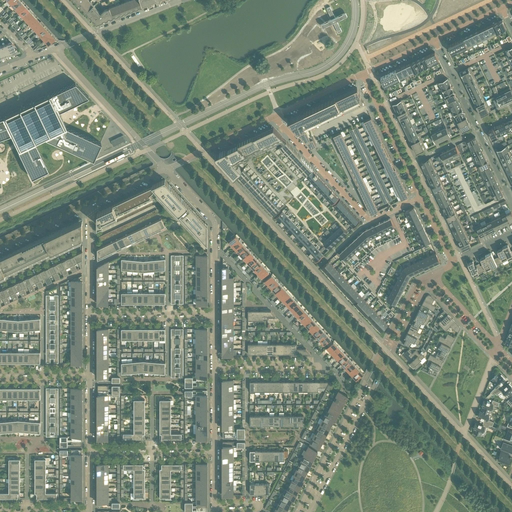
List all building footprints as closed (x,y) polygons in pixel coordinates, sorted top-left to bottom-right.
[(15,0),(10,5),(14,9),(21,2),(19,0),(15,0)] [(80,6),(82,9),(90,2),(88,0),(83,0),(78,5),(79,4),(80,6)] [(130,0),(124,2),(128,12),(128,11),(130,10),(130,11),(133,10),(130,0)] [(135,0),(130,0),(133,10),(133,9),(135,8),(135,9),(138,8),(135,0)] [(135,0),(138,8),(139,8),(138,7),(140,6),(140,7),(143,6),(140,0),(135,0)] [(14,9),(18,13),(25,6),(21,2),(14,9)] [(83,10),(86,13),(93,6),(90,2),(82,9),(83,8),(84,10),(83,10)] [(124,2),(119,4),(123,14),(123,13),(125,12),(125,13),(128,12),(124,2)] [(119,4),(114,6),(118,16),(118,15),(120,14),(120,15),(123,14),(119,4)] [(18,13),(21,17),(29,10),(25,6),(18,13)] [(93,6),(86,13),(86,12),(88,14),(87,14),(89,17),(90,16),(91,18),(96,24),(108,20),(108,19),(110,18),(110,19),(113,18),(109,8),(104,10),(100,13),(93,6)] [(114,6),(109,8),(113,18),(113,17),(115,16),(115,17),(118,16),(114,6)] [(323,27),(333,22),(338,33),(342,31),(337,21),(347,16),(346,12),(335,17),(330,6),(326,8),(331,19),(321,24),(323,27)] [(21,17),(25,21),(32,14),(29,10),(21,17)] [(25,21),(29,25),(36,18),(32,14),(25,21)] [(29,25),(32,28),(40,22),(36,18),(29,25)] [(502,20),(497,22),(501,30),(506,28),(502,20)] [(32,28),(36,33),(44,25),(41,21),(40,22),(32,28)] [(497,22),(492,24),(496,33),(501,30),(497,22)] [(301,47),(317,29),(311,24),(296,43),(301,47)] [(492,24),(487,27),(492,38),(497,35),(496,33),(492,24)] [(36,33),(40,37),(48,29),(44,25),(36,33)] [(487,27),(482,29),(487,39),(487,40),(492,38),(487,27)] [(40,37),(43,40),(52,33),(48,29),(40,37)] [(482,29),(477,31),(482,41),(487,39),(482,29)] [(477,31),(472,34),(477,43),(477,44),(477,45),(483,42),(482,41),(477,31)] [(52,33),(43,40),(38,45),(40,47),(57,41),(59,41),(59,40),(52,33)] [(472,34),(467,36),(472,46),(477,44),(477,43),(472,34)] [(467,36),(463,38),(467,48),(467,49),(473,47),(472,46),(467,36)] [(463,38),(458,41),(462,49),(461,49),(462,51),(467,48),(463,38)] [(458,41),(453,43),(457,51),(461,49),(462,49),(458,41)] [(11,42),(7,44),(10,54),(13,52),(19,50),(11,42)] [(457,51),(453,43),(448,45),(452,54),(457,51)] [(7,44),(1,46),(5,55),(7,54),(7,55),(10,54),(7,44)] [(434,52),(429,54),(433,63),(439,60),(434,52)] [(429,54),(424,57),(428,65),(429,66),(434,64),(434,62),(433,63),(429,54)] [(424,57),(420,59),(424,67),(428,65),(424,57)] [(420,59),(415,61),(419,70),(424,67),(420,59)] [(415,61),(410,63),(414,72),(419,70),(415,61)] [(410,63),(405,66),(410,75),(415,73),(414,72),(410,63)] [(405,66),(400,68),(405,78),(410,75),(405,66)] [(459,71),(462,77),(472,72),(470,67),(459,71)] [(400,68),(395,70),(399,79),(400,81),(406,79),(405,78),(400,68)] [(395,70),(390,73),(394,81),(399,79),(395,70)] [(462,77),(464,81),(475,76),(472,72),(462,77)] [(390,73),(386,75),(390,83),(392,82),(394,81),(392,76),(390,73)] [(390,83),(386,75),(380,78),(384,86),(390,83)] [(464,81),(467,86),(477,81),(475,76),(464,81)] [(436,83),(439,88),(449,83),(447,78),(436,83)] [(467,86),(469,91),(479,86),(477,81),(467,86)] [(0,137),(10,133),(18,150),(31,177),(48,169),(35,142),(44,137),(93,159),(100,142),(66,127),(58,110),(88,96),(75,82),(50,94),(2,116),(0,117),(0,137)] [(439,88),(441,93),(452,88),(449,83),(439,88)] [(469,91),(471,96),(481,91),(479,86),(469,91)] [(288,122),(296,131),(301,136),(304,139),(310,145),(312,144),(313,145),(316,144),(313,137),(312,137),(310,138),(305,128),(308,126),(309,126),(320,121),(331,115),(333,114),(359,102),(358,99),(361,98),(362,100),(360,101),(363,100),(357,88),(336,97),(335,98),(334,99),(329,101),(328,101),(326,102),(325,103),(323,104),(322,104),(320,105),(319,106),(317,107),(316,107),(314,108),(313,108),(313,109),(311,110),(310,110),(308,111),(307,111),(307,112),(304,113),(300,115),(291,119),(291,120),(291,121),(289,122),(288,122)] [(441,93),(443,98),(454,93),(452,88),(441,93)] [(504,90),(500,92),(505,103),(509,100),(504,90)] [(471,96),(473,101),(484,96),(481,91),(471,96)] [(505,103),(500,92),(499,92),(500,93),(495,96),(499,105),(505,103)] [(443,98),(445,103),(456,97),(454,93),(443,98)] [(473,101),(476,106),(486,101),(486,100),(485,101),(483,96),(484,96),(473,101)] [(445,103),(448,107),(458,102),(456,97),(445,103)] [(392,104),(395,109),(405,104),(403,99),(392,104)] [(476,106),(478,110),(488,105),(486,101),(476,106)] [(451,111),(451,112),(461,107),(458,102),(448,107),(449,107),(451,111)] [(395,109),(397,114),(407,109),(405,104),(395,109)] [(488,105),(478,110),(481,116),(491,111),(488,105)] [(451,115),(452,117),(463,112),(461,107),(451,112),(452,114),(451,115)] [(397,114),(399,119),(410,114),(407,109),(397,114)] [(452,117),(455,122),(466,117),(463,112),(452,117)] [(399,119),(402,124),(410,120),(408,115),(410,114),(399,119)] [(363,121),(366,126),(373,122),(371,117),(363,121)] [(455,122),(457,127),(468,122),(466,117),(455,122)] [(402,124),(404,128),(412,124),(410,120),(402,124)] [(366,126),(368,130),(375,127),(373,122),(366,126)] [(468,122),(457,127),(459,132),(460,132),(470,127),(468,122)] [(511,130),(508,122),(503,124),(507,132),(511,130),(511,131),(511,130)] [(404,128),(406,133),(414,129),(412,124),(404,128)] [(503,124),(498,126),(502,135),(502,134),(507,132),(503,124)] [(445,126),(440,129),(445,138),(450,135),(445,126)] [(498,126),(493,129),(498,139),(498,138),(502,135),(498,126)] [(375,127),(368,130),(370,135),(377,131),(375,127)] [(215,156),(215,157),(215,158),(216,158),(233,177),(236,175),(240,171),(244,168),(236,159),(246,154),(282,137),(273,128),(216,155),(215,155),(215,156)] [(406,133),(408,138),(419,133),(417,134),(414,129),(406,133)] [(440,129),(435,131),(440,140),(445,138),(440,129)] [(498,139),(493,129),(488,131),(493,141),(498,139)] [(377,131),(370,135),(372,139),(380,136),(377,131)] [(440,140),(435,131),(430,133),(435,143),(440,140)] [(340,132),(333,135),(335,140),(343,137),(340,132)] [(408,138),(411,143),(421,138),(419,133),(408,138)] [(123,135),(111,141),(113,146),(126,140),(123,135)] [(380,136),(372,139),(375,144),(382,141),(380,136)] [(464,141),(467,146),(477,141),(475,136),(464,141)] [(343,137),(335,140),(338,145),(345,141),(343,137)] [(411,143),(413,148),(424,143),(421,138),(411,143)] [(281,145),(279,148),(283,152),(290,145),(286,141),(285,142),(283,144),(281,145)] [(340,149),(347,146),(345,141),(338,145),(340,149)] [(382,141),(375,144),(377,149),(384,145),(384,144),(383,143),(382,141)] [(469,146),(471,150),(480,146),(477,141),(467,146),(467,147),(469,146)] [(424,143),(413,148),(416,153),(426,148),(424,143)] [(290,145),(283,152),(286,156),(294,149),(290,145)] [(384,145),(377,149),(379,153),(386,150),(386,149),(385,148),(385,147),(385,146),(384,146),(384,145)] [(349,150),(347,146),(340,149),(342,154),(349,150)] [(455,146),(450,149),(455,159),(460,156),(455,146)] [(471,150),(473,155),(482,151),(480,146),(471,150)] [(497,150),(499,155),(510,150),(509,150),(507,151),(505,146),(497,150)] [(294,149),(286,156),(290,160),(297,153),(294,149)] [(349,150),(342,154),(344,159),(352,155),(355,154),(352,149),(349,151),(349,150)] [(450,149),(445,151),(450,161),(455,159),(450,149)] [(386,150),(379,153),(381,158),(389,154),(388,154),(387,152),(388,152),(387,152),(387,151),(387,150),(386,150)] [(499,155),(501,160),(511,155),(510,150),(499,155)] [(450,161),(445,151),(440,154),(445,164),(450,161)] [(474,161),(484,156),(482,151),(473,155),(476,160),(474,161)] [(297,153),(290,160),(294,164),(301,157),(297,153)] [(389,154),(381,158),(383,163),(391,159),(390,158),(391,158),(390,158),(390,157),(389,155),(389,154)] [(501,160),(504,164),(511,160),(511,158),(511,156),(511,155),(501,160)] [(474,161),(476,166),(487,161),(484,156),(474,161)] [(301,157),(294,164),(297,168),(305,161),(301,157)] [(420,162),(423,167),(433,162),(431,157),(420,162)] [(391,159),(383,163),(386,167),(393,164),(393,163),(392,161),(391,160),(391,159)] [(349,168),(356,164),(354,160),(346,163),(349,168)] [(305,161),(297,168),(301,172),(308,165),(305,161)] [(476,166),(479,171),(489,166),(487,161),(476,166)] [(423,167),(425,172),(435,167),(433,163),(433,162),(423,167)] [(351,172),(358,169),(356,164),(349,168),(351,172)] [(308,165),(301,172),(305,176),(312,169),(308,165)] [(479,171),(481,176),(491,171),(489,166),(479,171)] [(425,172),(427,177),(437,172),(435,167),(425,172)] [(240,171),(236,175),(239,179),(244,175),(247,173),(243,168),(240,171)] [(388,172),(385,173),(387,178),(390,176),(397,173),(395,168),(388,171),(388,172)] [(312,169),(305,176),(309,179),(315,173),(312,169)] [(360,173),(358,169),(351,172),(353,177),(360,173)] [(481,176),(483,180),(494,176),(491,171),(481,176)] [(427,177),(430,182),(440,177),(438,178),(436,173),(437,173),(437,172),(427,177)] [(244,175),(239,179),(243,183),(248,179),(250,176),(247,173),(244,175)] [(315,173),(309,179),(312,183),(319,176),(315,173)] [(360,173),(353,177),(355,182),(363,178),(360,173)] [(397,173),(390,176),(392,181),(399,177),(397,173)] [(248,179),(243,183),(247,187),(251,183),(254,180),(250,176),(248,179)] [(319,176),(312,183),(315,186),(322,180),(319,176)] [(483,180),(486,185),(496,180),(494,176),(483,180)] [(394,186),(402,182),(399,177),(392,181),(394,186)] [(430,182),(432,187),(442,182),(440,177),(430,182)] [(147,188),(150,193),(155,189),(157,191),(202,239),(207,245),(207,225),(165,179),(147,188)] [(251,183),(247,187),(250,191),(255,187),(258,184),(254,180),(251,183)] [(322,180),(315,186),(318,190),(325,183),(322,180)] [(496,180),(486,185),(488,190),(498,185),(496,181),(496,180)] [(365,182),(357,186),(360,191),(367,187),(365,182)] [(404,187),(402,182),(394,186),(396,190),(404,187)] [(432,187),(434,192),(444,187),(442,182),(432,187)] [(325,183),(318,190),(322,193),(328,187),(325,183)] [(255,187),(250,191),(254,195),(259,191),(261,188),(258,184),(255,187)] [(488,190),(490,195),(501,190),(498,185),(488,190)] [(328,187),(322,193),(325,197),(332,190),(328,187)] [(367,187),(360,191),(362,195),(369,192),(367,187)] [(396,190),(399,195),(406,191),(404,187),(396,190)] [(434,192),(437,197),(447,192),(444,187),(434,192)] [(152,199),(150,193),(147,188),(98,211),(100,215),(103,222),(104,222),(103,222),(152,199)] [(259,191),(254,195),(258,199),(262,195),(265,192),(261,188),(259,191)] [(332,190),(325,197),(328,200),(335,194),(332,190)] [(501,190),(490,195),(491,195),(492,195),(495,199),(503,195),(501,190)] [(406,191),(399,195),(401,199),(401,200),(403,198),(408,196),(406,191)] [(262,195),(258,199),(261,203),(266,199),(269,196),(265,192),(262,195)] [(362,195),(364,200),(371,196),(369,192),(362,195)] [(437,197),(439,202),(447,198),(445,193),(447,192),(437,197)] [(335,194),(328,200),(332,204),(338,198),(335,194)] [(266,199),(261,203),(265,207),(270,203),(272,200),(269,196),(266,199)] [(364,200),(366,205),(374,201),(371,196),(364,200)] [(381,198),(374,200),(378,209),(384,207),(383,205),(384,204),(381,198)] [(439,202),(441,207),(450,203),(447,198),(439,202)] [(337,202),(333,205),(336,209),(343,203),(340,199),(337,202)] [(270,203),(265,207),(269,211),(273,207),(276,204),(272,200),(270,203)] [(374,201),(366,205),(368,209),(376,206),(374,201)] [(450,203),(441,207),(444,211),(454,207),(451,202),(450,202),(450,203)] [(343,203),(336,209),(340,213),(346,206),(343,203)] [(273,207),(269,211),(273,215),(277,211),(280,208),(276,204),(273,207)] [(346,206),(340,213),(343,216),(350,210),(346,206)] [(376,206),(368,209),(371,214),(378,210),(376,206)] [(405,211),(407,216),(416,212),(414,207),(405,211)] [(444,211),(446,216),(456,211),(454,207),(444,211)] [(350,210),(343,216),(346,220),(353,213),(350,210)] [(282,211),(275,218),(278,222),(286,215),(282,211)] [(446,216),(448,221),(458,216),(456,211),(446,216)] [(407,216),(410,221),(418,217),(416,212),(407,216)] [(505,212),(500,214),(505,225),(510,222),(505,212)] [(353,213),(346,220),(347,220),(349,223),(356,217),(353,213)] [(500,214),(495,217),(500,227),(505,225),(500,214)] [(286,215),(278,222),(282,226),(290,219),(286,215)] [(448,221),(451,226),(461,221),(458,216),(448,221)] [(356,217),(349,223),(353,227),(355,225),(360,221),(356,217)] [(410,221),(412,226),(421,222),(418,217),(410,221)] [(495,217),(490,219),(495,229),(500,227),(495,217)] [(161,218),(156,220),(161,230),(166,228),(164,223),(161,218)] [(390,218),(385,220),(389,229),(394,227),(390,218)] [(82,219),(68,225),(75,239),(82,235),(82,219)] [(290,219),(282,226),(286,230),(293,223),(290,219)] [(491,221),(486,223),(490,232),(495,229),(490,219),(491,221)] [(156,220),(151,223),(156,233),(161,230),(156,220)] [(385,220),(380,223),(384,232),(389,229),(385,220)] [(451,226),(453,231),(463,226),(461,221),(451,226)] [(412,226),(414,231),(423,227),(421,222),(412,226)] [(151,223),(147,225),(151,235),(156,233),(151,223)] [(293,223),(286,230),(290,234),(297,227),(293,223)] [(380,223),(375,225),(380,234),(384,232),(380,223)] [(480,224),(485,234),(490,232),(486,223),(481,225),(480,224)] [(485,234),(480,224),(475,226),(480,236),(485,234)] [(64,228),(63,228),(70,241),(75,239),(68,225),(65,227),(63,227),(64,228)] [(147,225),(142,227),(146,237),(151,235),(147,225)] [(375,225),(370,227),(375,236),(380,234),(375,225)] [(341,226),(337,229),(343,236),(345,234),(347,233),(344,229),(341,226)] [(453,231),(455,236),(465,231),(463,226),(453,231)] [(142,227),(137,230),(142,240),(146,237),(142,227)] [(297,227),(290,234),(293,238),(301,231),(297,227)] [(370,227),(364,230),(370,239),(375,236),(370,227)] [(416,236),(425,231),(423,227),(414,231),(416,236)] [(59,230),(65,243),(70,241),(63,228),(61,229),(60,229),(59,230)] [(337,229),(334,233),(340,239),(343,236),(337,229)] [(54,232),(60,246),(65,243),(59,230),(56,231),(54,232)] [(137,230),(132,232),(137,242),(142,240),(137,230)] [(364,230),(359,235),(366,242),(370,239),(364,230)] [(301,231),(293,238),(297,241),(304,235),(301,231)] [(419,241),(428,236),(425,231),(416,236),(419,241)] [(455,236),(457,241),(468,236),(465,231),(455,236)] [(50,234),(49,234),(56,248),(60,246),(54,232),(51,233),(50,234)] [(132,232),(127,234),(132,244),(137,242),(132,232)] [(334,233),(330,236),(336,243),(340,239),(334,233)] [(45,236),(51,250),(56,248),(49,234),(47,236),(47,235),(45,236)] [(127,234),(122,237),(127,247),(132,244),(127,234)] [(228,243),(232,247),(239,240),(235,236),(233,234),(230,237),(232,239),(228,243)] [(304,235),(297,241),(300,245),(308,239),(304,235)] [(359,235),(355,239),(362,246),(366,242),(359,235)] [(41,239),(40,239),(47,252),(51,250),(45,236),(42,238),(40,238),(41,239)] [(330,236),(326,239),(333,246),(336,243),(330,236)] [(428,236),(419,241),(421,246),(430,241),(428,236)] [(457,241),(460,246),(470,241),(468,236),(457,241)] [(122,237),(117,239),(122,249),(127,247),(122,237)] [(36,241),(42,254),(47,252),(40,239),(38,240),(37,240),(36,241)] [(117,239),(112,241),(117,251),(122,249),(117,239)] [(308,239),(300,245),(304,249),(312,243),(308,239)] [(326,239),(323,243),(329,249),(333,246),(326,239)] [(355,239),(351,242),(358,250),(362,246),(355,239)] [(232,247),(235,251),(243,244),(239,240),(232,247)] [(31,243),(37,257),(42,254),(36,241),(33,242),(31,243)] [(112,241),(107,244),(112,254),(117,251),(112,241)] [(470,241),(460,246),(462,251),(471,247),(468,242),(470,241)] [(351,242),(347,246),(354,253),(358,250),(351,242)] [(27,245),(26,245),(33,259),(37,257),(31,243),(28,244),(27,245)] [(312,243),(304,249),(308,253),(315,246),(312,243)] [(107,244),(103,246),(107,256),(112,254),(107,244)] [(235,251),(239,255),(247,248),(243,244),(235,251)] [(508,244),(502,247),(502,248),(508,260),(511,257),(511,250),(511,251),(508,244)] [(18,250),(17,250),(24,263),(33,259),(26,245),(24,247),(24,246),(22,247),(19,249),(17,249),(18,250)] [(107,256),(103,246),(97,248),(97,261),(107,256)] [(315,246),(308,253),(312,257),(319,250),(315,246)] [(347,246),(343,250),(350,257),(354,253),(347,246)] [(239,255),(243,259),(250,252),(247,248),(239,255)] [(499,256),(497,258),(499,264),(508,260),(502,248),(497,251),(499,256)] [(13,252),(19,265),(24,263),(17,250),(15,251),(14,251),(13,252)] [(319,250),(312,257),(315,262),(323,255),(319,250)] [(350,257),(343,250),(339,254),(346,261),(350,257)] [(82,251),(71,257),(74,264),(78,262),(81,269),(82,268),(82,251)] [(8,254),(14,268),(19,265),(13,252),(10,253),(8,254)] [(243,259),(246,263),(254,256),(250,252),(243,259)] [(436,253),(430,255),(435,264),(440,262),(436,253)] [(486,255),(485,255),(485,256),(491,268),(499,264),(497,258),(494,259),(491,253),(486,255)] [(4,256),(3,256),(10,270),(14,268),(8,254),(5,255),(4,256)] [(183,255),(171,255),(171,259),(171,261),(171,265),(175,265),(175,260),(180,260),(180,265),(183,265),(183,255)] [(430,255),(426,258),(430,266),(435,264),(430,255)] [(0,260),(5,272),(10,270),(3,256),(1,258),(1,257),(0,257),(0,260)] [(246,263),(250,267),(258,259),(254,256),(246,263)] [(480,266),(482,272),(491,268),(485,256),(480,259),(482,264),(480,266)] [(71,257),(62,261),(66,268),(69,266),(73,273),(77,270),(74,264),(71,257)] [(426,258),(421,260),(425,269),(430,266),(426,258)] [(250,267),(254,271),(261,263),(258,259),(250,267)] [(421,260),(416,262),(420,271),(425,269),(421,260)] [(62,261),(54,265),(57,272),(61,270),(64,277),(69,274),(66,268),(62,261)] [(97,266),(97,270),(108,270),(108,262),(108,261),(98,266),(97,266)] [(321,268),(325,272),(332,265),(329,261),(321,268)] [(472,261),(467,264),(470,270),(473,276),(482,272),(480,266),(479,263),(474,265),(472,261)] [(416,262),(411,265),(415,273),(420,271),(416,262)] [(254,271),(257,275),(265,267),(261,263),(254,271)] [(54,265),(46,269),(49,276),(52,274),(56,281),(60,278),(57,272),(54,265)] [(171,270),(171,274),(175,274),(175,270),(180,270),(180,274),(183,274),(183,265),(180,265),(175,265),(171,265),(171,269),(171,270)] [(325,272),(329,276),(336,269),(332,265),(325,272)] [(411,265),(403,268),(410,276),(415,273),(411,265)] [(262,278),(265,281),(270,276),(268,273),(269,272),(265,267),(257,275),(261,279),(262,278)] [(403,268),(399,276),(408,281),(410,276),(403,268)] [(46,269),(37,273),(40,280),(44,278),(47,285),(52,282),(49,276),(46,269)] [(329,276),(332,280),(340,273),(336,269),(329,276)] [(37,273),(29,277),(32,284),(36,282),(39,289),(44,286),(40,280),(37,273)] [(332,280),(336,284),(343,277),(340,273),(332,280)] [(171,280),(171,284),(175,284),(175,279),(180,279),(180,284),(183,284),(183,274),(180,274),(175,274),(171,274),(171,278),(171,280)] [(71,280),(71,286),(82,286),(82,285),(82,275),(71,280)] [(264,282),(268,286),(275,279),(272,275),(270,276),(265,281),(264,282)] [(399,276),(397,281),(405,285),(408,281),(399,276)] [(29,277),(20,281),(24,288),(27,286),(31,293),(35,290),(32,284),(29,277)] [(336,284),(340,288),(347,281),(343,277),(336,284)] [(268,286),(271,290),(279,283),(275,279),(268,286)] [(20,281),(12,285),(15,292),(19,290),(22,297),(27,294),(24,288),(20,281)] [(340,288),(343,292),(351,285),(347,281),(340,288)] [(397,281),(394,286),(403,290),(405,285),(397,281)] [(271,290),(275,294),(283,287),(279,283),(271,290)] [(171,290),(171,294),(175,294),(175,289),(180,289),(180,294),(183,294),(183,284),(180,284),(175,284),(171,284),(171,288),(171,290)] [(12,285),(4,289),(7,296),(11,294),(14,301),(18,298),(15,292),(12,285)] [(343,292),(347,296),(354,289),(351,285),(343,292)] [(394,286),(392,290),(400,295),(403,290),(394,286)] [(275,294),(279,298),(286,291),(283,287),(275,294)] [(4,289),(0,290),(0,298),(2,298),(5,305),(10,302),(7,296),(4,289)] [(347,296),(351,300),(358,293),(354,289),(347,296)] [(392,290),(389,295),(398,300),(400,295),(392,290)] [(279,298),(282,302),(290,295),(286,291),(279,298)] [(351,300),(354,304),(362,297),(358,293),(351,300)] [(175,294),(171,294),(171,298),(171,299),(171,304),(175,304),(175,299),(179,299),(179,304),(183,304),(183,294),(180,294),(175,294)] [(46,301),(46,305),(58,305),(58,295),(54,295),(54,300),(50,300),(50,295),(46,295),(46,299),(46,301)] [(282,302),(286,306),(294,299),(290,295),(282,302)] [(398,300),(389,295),(387,300),(395,305),(398,300)] [(426,297),(422,305),(434,311),(434,309),(436,306),(432,304),(434,299),(431,296),(430,295),(429,295),(428,295),(427,295),(427,296),(426,296),(426,297)] [(354,304),(358,308),(365,301),(362,297),(354,304)] [(286,306),(290,310),(297,302),(294,299),(286,306)] [(358,308),(362,312),(369,305),(365,301),(358,308)] [(290,310),(293,314),(301,307),(297,302),(290,310)] [(46,310),(46,314),(50,314),(50,310),(55,310),(55,314),(58,314),(58,305),(46,305),(46,309),(46,310)] [(362,312),(365,316),(373,309),(369,305),(362,312)] [(422,305),(417,314),(429,320),(431,315),(427,313),(429,309),(433,311),(434,311),(422,305)] [(293,314),(297,318),(305,311),(301,307),(293,314)] [(365,316),(369,320),(376,313),(373,309),(365,316)] [(263,310),(263,316),(263,320),(267,320),(267,318),(274,318),(278,318),(275,316),(276,316),(271,310),(263,310)] [(438,323),(441,327),(451,318),(444,310),(438,316),(441,320),(438,323)] [(297,318),(301,322),(309,314),(305,311),(297,318)] [(369,320),(373,324),(380,317),(376,313),(369,320)] [(46,320),(46,324),(50,324),(50,319),(55,319),(55,324),(58,324),(58,314),(55,314),(50,314),(46,314),(46,318),(46,320)] [(301,322),(305,326),(312,318),(309,314),(301,322)] [(417,314),(412,323),(419,327),(422,323),(426,325),(429,320),(417,314)] [(373,324),(376,327),(384,321),(380,317),(373,324)] [(305,326),(308,330),(316,322),(312,318),(305,326)] [(451,318),(441,327),(445,331),(450,326),(454,330),(458,332),(459,329),(460,329),(460,328),(460,327),(459,327),(459,326),(451,318)] [(384,321),(376,327),(380,332),(388,325),(384,321)] [(308,330),(312,334),(320,326),(316,322),(308,330)] [(412,323),(407,333),(421,340),(419,339),(421,334),(417,332),(419,327),(412,323)] [(46,330),(46,334),(50,334),(50,329),(55,329),(55,334),(58,334),(58,324),(55,324),(50,324),(46,324),(46,328),(46,330)] [(312,334),(316,337),(323,330),(320,326),(312,334)] [(171,334),(171,338),(175,338),(175,334),(180,334),(180,338),(183,338),(183,329),(171,329),(171,333),(171,334)] [(316,337),(319,341),(327,334),(323,330),(316,337)] [(421,340),(407,333),(402,342),(402,343),(410,346),(412,342),(418,345),(421,340)] [(440,335),(437,340),(450,347),(455,337),(447,333),(445,338),(440,335)] [(46,339),(46,343),(50,343),(50,339),(55,339),(55,343),(58,343),(58,334),(55,334),(50,334),(46,334),(46,338),(46,339)] [(325,344),(328,346),(333,342),(330,339),(331,338),(327,334),(319,341),(323,346),(325,344)] [(171,338),(171,342),(171,344),(171,348),(175,348),(183,348),(183,338),(180,338),(175,338),(171,338)] [(440,348),(438,352),(445,356),(450,347),(437,340),(437,341),(438,341),(436,346),(440,348)] [(326,348),(330,352),(337,346),(334,341),(333,342),(328,346),(326,348)] [(46,349),(46,353),(50,353),(50,348),(55,348),(55,353),(58,353),(58,343),(55,343),(50,343),(46,343),(46,347),(46,349)] [(330,352),(334,356),(341,350),(337,346),(330,352)] [(171,354),(171,358),(175,358),(175,353),(180,353),(180,358),(183,358),(183,348),(171,348),(171,352),(171,354)] [(407,360),(409,363),(412,360),(421,352),(419,354),(416,350),(412,353),(408,349),(404,353),(403,352),(401,354),(402,355),(407,360)] [(334,356),(337,360),(345,353),(341,350),(334,356)] [(412,360),(409,363),(417,371),(417,372),(419,370),(419,369),(423,365),(419,361),(420,360),(424,357),(421,352),(412,360)] [(430,354),(427,359),(430,360),(440,366),(443,360),(445,356),(438,352),(435,357),(430,354)] [(58,353),(55,353),(50,353),(46,353),(46,357),(46,359),(46,363),(50,363),(50,358),(54,358),(54,363),(58,363),(58,353)] [(337,360),(341,364),(348,357),(345,353),(337,360)] [(341,364),(345,368),(352,361),(348,357),(341,364)] [(171,363),(171,367),(183,367),(183,358),(180,358),(175,358),(171,358),(171,362),(171,363)] [(430,360),(427,359),(428,360),(426,365),(430,367),(428,371),(430,373),(435,375),(440,366),(430,360)] [(345,368),(349,372),(356,365),(352,361),(345,368)] [(349,372),(352,376),(359,369),(356,365),(349,372)] [(183,367),(171,367),(171,371),(171,373),(171,377),(175,377),(175,372),(179,372),(179,377),(183,377),(183,367)] [(359,369),(352,376),(356,380),(360,377),(362,379),(363,375),(363,374),(359,369)] [(496,386),(490,392),(491,393),(492,395),(495,393),(501,386),(499,384),(500,383),(500,384),(502,382),(504,379),(503,377),(501,375),(500,375),(498,373),(490,380),(492,382),(496,386)] [(318,381),(317,381),(318,387),(318,391),(324,391),(326,387),(329,381),(318,381)] [(501,386),(495,393),(497,395),(500,392),(506,398),(508,396),(511,392),(511,388),(511,389),(511,388),(511,386),(511,385),(510,386),(509,384),(506,386),(506,385),(504,387),(505,387),(503,388),(501,386)] [(339,391),(336,396),(345,400),(348,395),(347,395),(348,395),(343,393),(344,390),(341,387),(339,391)] [(46,394),(46,398),(58,398),(58,388),(46,388),(46,392),(46,394)] [(331,399),(334,401),(342,405),(345,400),(336,396),(334,395),(331,399)] [(46,403),(46,407),(58,407),(58,398),(46,398),(46,401),(46,403)] [(483,403),(482,406),(483,406),(482,409),(492,412),(495,405),(498,406),(499,402),(493,400),(492,403),(491,403),(489,402),(487,401),(484,400),(483,403)] [(334,401),(331,405),(340,410),(342,405),(334,401)] [(331,405),(329,410),(337,415),(340,410),(331,405)] [(46,412),(46,417),(58,417),(58,407),(46,407),(46,410),(46,412)] [(479,414),(478,416),(481,417),(481,418),(483,419),(483,418),(484,419),(483,422),(489,424),(489,425),(492,426),(494,422),(489,420),(489,419),(492,412),(482,409),(481,410),(481,411),(480,411),(478,414),(479,414)] [(329,410),(326,415),(334,419),(335,420),(337,415),(329,410)] [(325,414),(323,419),(331,424),(334,419),(326,415),(325,414)] [(46,422),(46,427),(58,427),(58,417),(46,417),(46,420),(46,422)] [(320,418),(317,423),(318,423),(320,424),(329,429),(331,424),(323,419),(322,419),(320,418)] [(474,425),(473,428),(474,428),(473,432),(481,435),(482,431),(484,432),(486,427),(488,428),(489,425),(489,424),(483,422),(482,425),(481,425),(481,424),(479,423),(478,424),(476,423),(475,425),(474,425)] [(318,423),(316,428),(317,429),(326,434),(329,429),(320,424),(318,423)] [(58,427),(46,427),(46,430),(46,432),(46,436),(50,436),(50,432),(54,432),(54,436),(58,436),(58,427)] [(317,429),(315,434),(324,438),(326,434),(317,429)] [(315,434),(312,439),(321,443),(324,438),(315,434)] [(502,438),(499,447),(511,452),(511,444),(509,444),(511,441),(510,441),(505,439),(502,438)] [(321,443),(312,439),(310,443),(319,448),(321,443)] [(309,446),(306,451),(315,455),(317,451),(317,450),(309,446)] [(306,451),(304,456),(312,460),(315,455),(306,451)] [(501,451),(498,459),(502,461),(501,462),(507,465),(510,457),(508,456),(509,453),(501,451)] [(304,456),(301,460),(310,465),(312,460),(304,456)] [(301,460),(299,465),(307,470),(310,465),(301,460)] [(294,469),(296,470),(305,475),(307,470),(299,465),(296,464),(294,469)] [(294,475),(295,476),(295,475),(302,479),(303,479),(305,475),(296,470),(294,475)] [(292,480),(301,485),(304,480),(303,479),(302,479),(295,475),(295,476),(294,475),(292,474),(290,479),(292,480)] [(292,480),(290,485),(298,490),(301,485),(292,480)] [(290,485),(287,490),(296,494),(298,490),(290,485)] [(283,493),(284,494),(285,494),(285,495),(292,499),(293,500),(293,499),(296,494),(287,490),(285,489),(283,493)] [(279,498),(281,499),(290,504),(292,499),(285,495),(285,494),(284,494),(281,493),(279,498)] [(281,499),(279,504),(287,508),(290,504),(281,499)]
